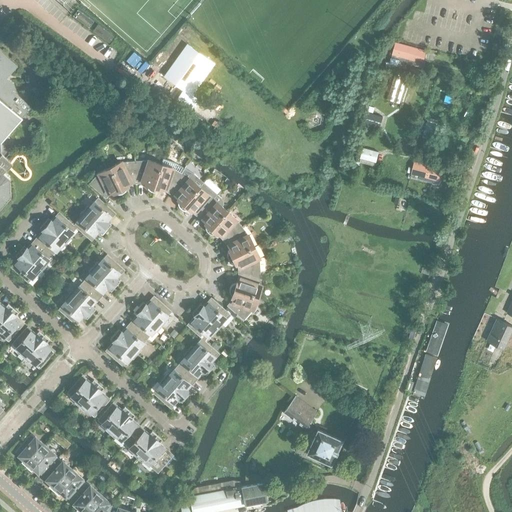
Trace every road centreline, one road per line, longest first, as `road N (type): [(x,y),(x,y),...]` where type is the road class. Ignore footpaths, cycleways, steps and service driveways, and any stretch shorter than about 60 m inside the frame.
road 1 (residential): [(358,511),(511,37)]
road 2 (residential): [(151,267),(185,286),(204,269),(203,251),(151,213),(133,222),(132,249)]
road 3 (residential): [(212,385),(178,423),(164,423),(79,347)]
road 4 (residential): [(0,438),(79,347)]
